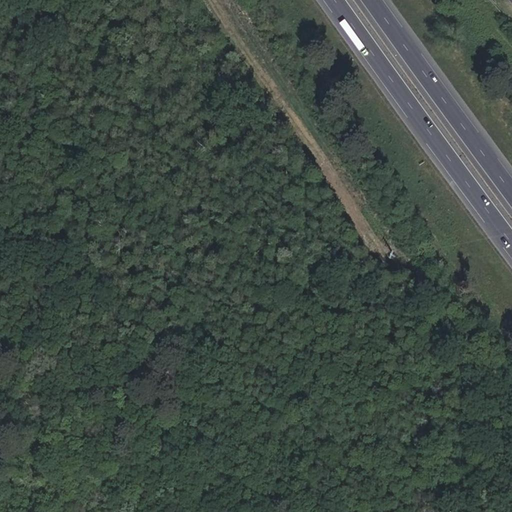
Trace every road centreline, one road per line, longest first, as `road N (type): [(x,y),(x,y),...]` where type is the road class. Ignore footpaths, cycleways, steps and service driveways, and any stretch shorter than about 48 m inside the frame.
road 1 (motorway): [(338,0),(511,238)]
road 2 (motorway): [(511,186),(377,0)]
